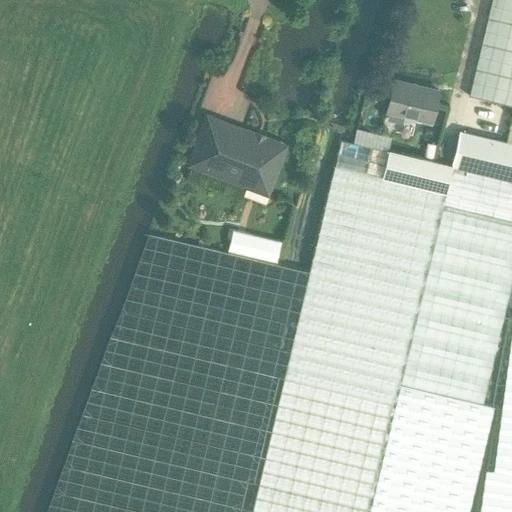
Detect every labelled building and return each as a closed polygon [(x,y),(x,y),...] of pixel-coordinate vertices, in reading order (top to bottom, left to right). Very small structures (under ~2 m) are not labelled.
[(386,112),(430,122),(437,92),(394,81),(386,112)] [(253,139),(251,135),(208,119),(191,163),(266,191),(272,174),(277,172),(278,167),(276,163),(282,147),(264,140),(260,141),(253,139)] [(282,377),(249,511),(467,511),(483,446),(492,405),(482,403),(499,330),(511,271),(511,143),(459,131),(451,164),(435,160),(387,149),(387,151),(340,140),(317,239),(282,377)] [(280,241),(232,230),(228,250),(275,261),(280,241)] [(486,469),(479,511),(511,511),(511,325),(505,379),(493,468),(493,470),(486,469)]
